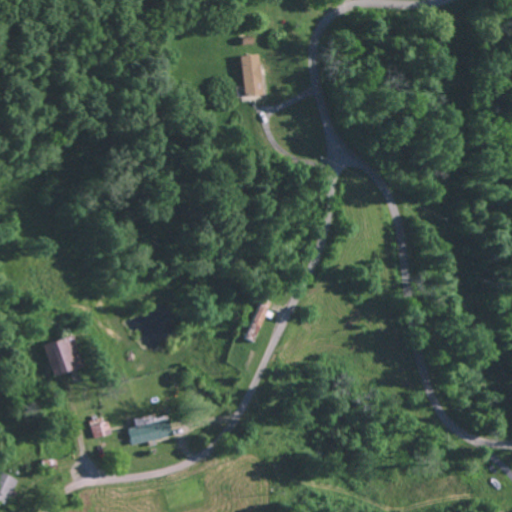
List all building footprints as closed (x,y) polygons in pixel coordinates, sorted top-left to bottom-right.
[(242,97),(261,94),(255,54),(236,57),(242,97)] [(51,375),(79,366),(70,336),(41,344),(51,375)] [(87,420),(91,438),(107,434),(103,417),(87,420)] [(125,428),(130,445),(169,434),(164,418),(137,426),(135,420),(132,421),(134,426),(125,428)] [(14,480),(0,474),(0,503),(5,505),(14,480)]
